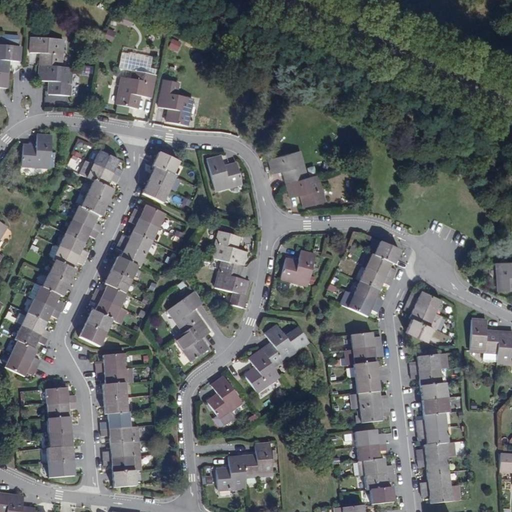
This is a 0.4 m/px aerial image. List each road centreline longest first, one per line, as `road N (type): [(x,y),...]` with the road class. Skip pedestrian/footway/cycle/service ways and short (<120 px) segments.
road 1 (residential): [(92,497),(85,391),(59,341),(132,178),(131,130)]
road 2 (residential): [(182,511),(189,494),(183,403),(194,379),(237,347),(259,291),(268,222)]
road 3 (residential): [(409,511),(387,315),(407,271),(428,261)]
road 4 (secondary): [(294,0),(511,104)]
road 5 (residential): [(268,222),(252,160),(228,144),(131,130)]
road 6 (residential): [(428,261),(418,245),(370,226),(268,222)]
road 7 (residential): [(131,130),(30,121),(0,146)]
